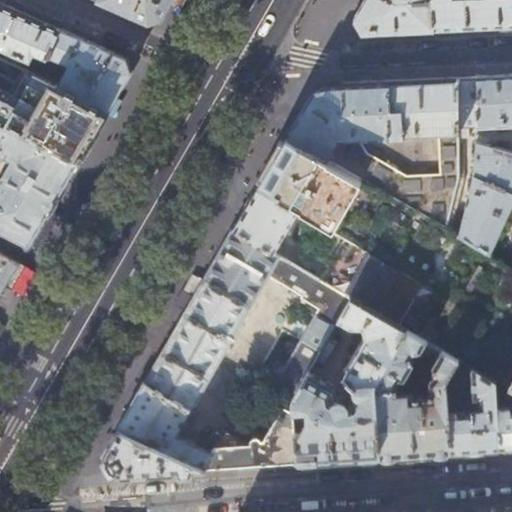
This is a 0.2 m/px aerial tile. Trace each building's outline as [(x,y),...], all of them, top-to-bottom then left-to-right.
[(97,0),(149,23),(162,19),(165,13),(172,0),(97,0)] [(366,0),(355,20),(362,32),(434,28),(432,0),(366,0)] [(511,0),(432,0),(434,28),(511,24),(511,0)] [(9,6),(0,1),(0,46),(3,49),(0,56),(0,57),(26,70),(35,52),(48,58),(60,28),(9,6)] [(125,57),(60,28),(48,58),(49,58),(50,55),(70,64),(59,86),(106,113),(117,93),(130,72),(125,57)] [(102,119),(106,113),(59,86),(53,82),(26,70),(21,81),(0,70),(0,121),(78,161),(102,119)] [(511,74),(476,76),(477,126),(511,124),(511,74)] [(463,77),(458,77),(458,176),(445,226),(449,229),(464,176),(465,137),(469,137),(469,126),(477,126),(476,76),(463,77)] [(317,87),(314,90),(312,93),(288,135),(360,177),(445,226),(458,176),(458,77),(387,80),(374,81),(327,83),(323,85),(320,86),(317,87)] [(78,161),(0,121),(0,152),(10,158),(0,177),(0,228),(29,244),(54,200),(78,161)] [(477,132),(473,176),(511,192),(511,149),(492,143),(493,137),(477,132)] [(332,228),(360,177),(288,135),(265,173),(259,184),(298,208),(332,228)] [(490,253),(511,204),(511,192),(473,176),(458,234),(490,253)] [(449,229),(445,226),(360,177),(332,228),(346,236),(390,262),(437,289),(464,305),(492,254),(490,253),(458,234),(449,229)] [(273,252),(298,208),(259,184),(234,229),(273,252)] [(320,280),(273,252),(234,229),(119,428),(205,468),(225,467),(298,462),(293,413),(282,407),(263,442),(260,442),(260,440),(259,439),(258,438),(255,437),(254,437),(253,437),(251,438),(250,439),(248,443),(225,430),(212,453),(176,433),(268,275),(303,295),(302,298),(319,307),(275,381),(278,392),(292,401),(309,372),(316,358),(332,332),(339,320),(351,298),(320,280)] [(365,305),(390,262),(346,236),(320,280),(351,298),(365,305)] [(19,261),(0,251),(0,293),(5,284),(19,261)] [(511,265),(492,254),(464,305),(511,332),(511,265)] [(31,269),(19,261),(5,284),(18,291),(31,269)] [(412,332),(437,289),(390,262),(365,305),(407,329),(412,332)] [(407,329),(365,305),(351,298),(339,320),(351,327),(364,327),(365,335),(343,373),(343,374),(343,376),(344,377),(354,388),(353,390),(356,398),(353,403),(349,404),(346,402),(340,399),(337,398),(334,387),(309,372),(292,401),(293,413),(298,462),(380,456),(374,385),(407,329)] [(459,359),(412,332),(407,329),(374,385),(380,456),(451,452),(447,381),(459,359)] [(341,338),(332,332),(316,358),(326,364),(341,338)] [(464,362),(459,359),(447,381),(451,452),(500,448),(496,381),(472,367),(474,399),(480,399),(481,410),(457,411),(454,380),(464,362)] [(505,386),(496,381),(500,448),(511,447),(511,406),(507,407),(505,386)] [(161,471),(205,468),(119,428),(112,440),(104,453),(117,474),(161,471)]
